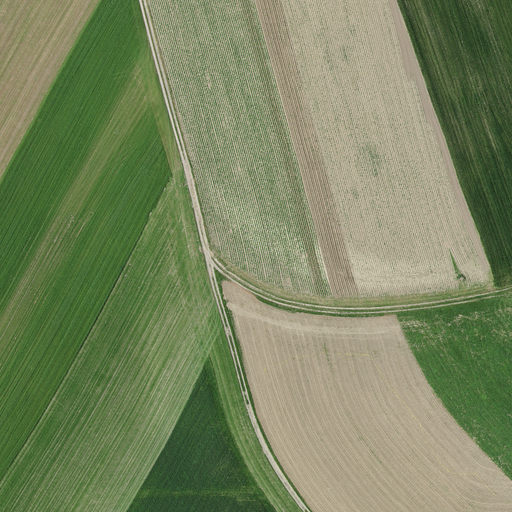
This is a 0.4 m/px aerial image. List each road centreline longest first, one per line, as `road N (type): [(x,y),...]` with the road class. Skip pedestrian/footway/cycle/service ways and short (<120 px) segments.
road 1 (track): [(511,289),(392,309),(304,307),(244,285),(208,260)]
road 2 (track): [(307,511),(262,444),(208,260)]
road 3 (track): [(208,260),(142,0)]
